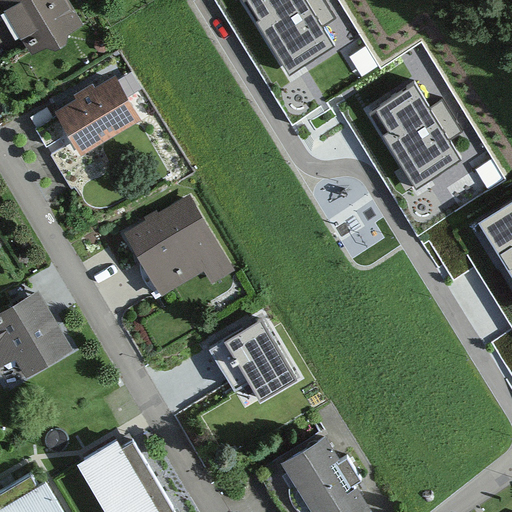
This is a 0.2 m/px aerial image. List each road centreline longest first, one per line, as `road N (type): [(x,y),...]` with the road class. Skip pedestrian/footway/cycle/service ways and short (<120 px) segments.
road 1 (residential): [(204,1),(304,161),(360,168),(372,178),(511,404)]
road 2 (residential): [(211,511),(0,152)]
